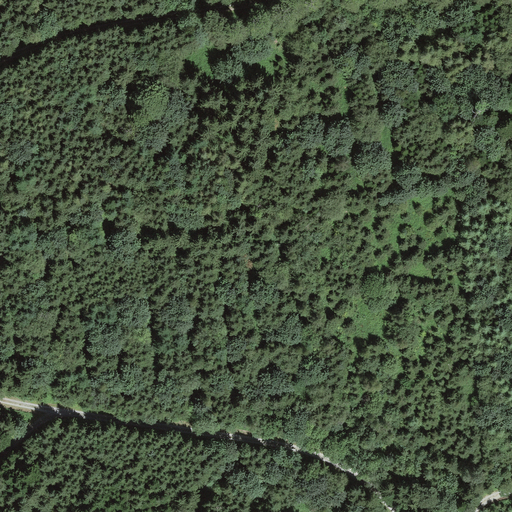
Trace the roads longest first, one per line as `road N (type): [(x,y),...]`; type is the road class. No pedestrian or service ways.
road 1 (track): [(0,399),(296,446),(343,465),(394,511)]
road 2 (track): [(0,59),(40,42),(275,0)]
